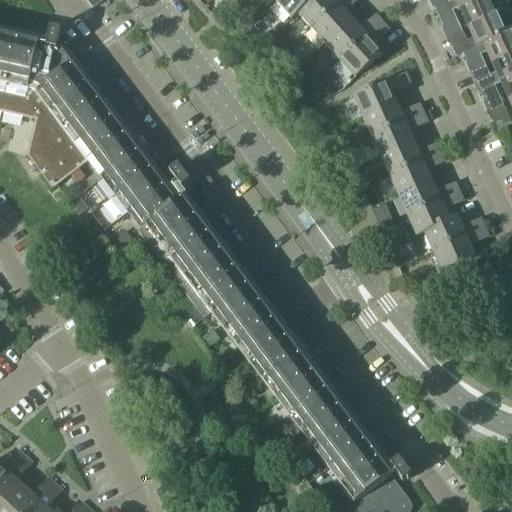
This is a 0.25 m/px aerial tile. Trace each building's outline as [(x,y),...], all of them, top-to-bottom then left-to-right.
[(85,0),(93,10),(106,0),(85,0)] [(294,20),(300,14),(299,13),(313,0),(281,0),(278,3),(294,20)] [(313,0),(299,13),(300,14),(313,29),(345,0),(313,0)] [(345,0),(313,29),(328,45),(354,22),(346,13),(360,0),(345,0)] [(461,10),(483,0),(456,0),(457,2),(437,11),(441,19),(454,13),(461,10)] [(483,0),(461,10),(469,30),(508,12),(507,11),(500,14),(493,0),(483,0)] [(458,58),(465,55),(464,54),(484,46),(511,32),(511,15),(511,14),(508,12),(469,30),(474,40),(468,43),(454,49),(458,58)] [(458,21),(454,13),(441,19),(444,27),(458,21)] [(328,45),(342,61),(384,23),(377,16),(362,30),(354,22),(328,45)] [(384,23),(342,61),(358,78),(384,55),(376,45),(391,31),(384,23)] [(246,32),(249,30),(244,25),(236,32),(241,37),(242,36),(246,32)] [(259,33),(253,26),(249,30),(246,32),(252,39),(259,33)] [(249,355),(359,502),(413,509),(411,504),(282,333),(183,201),(177,205),(63,54),(67,46),(59,45),(62,34),(50,31),(46,48),(0,37),(0,113),(36,123),(28,158),(53,191),(94,160),(145,229),(139,234),(206,323),(218,314),(249,355)] [(488,54),(493,65),(511,56),(511,32),(484,46),(464,54),(465,55),(468,63),(482,57),(488,54)] [(478,85),(481,92),(495,86),(501,83),(511,78),(511,56),(493,65),(497,73),(490,76),(492,79),(478,85)] [(356,97),(365,118),(398,103),(393,92),(412,84),(408,74),(356,97)] [(511,78),(501,83),(510,103),(511,101),(511,78)] [(495,86),(481,92),(485,101),(499,95),(495,86)] [(365,118),(373,138),(426,114),(422,106),(403,114),(398,103),(365,118)] [(434,121),(430,112),(426,114),(429,122),(430,123),(434,121)] [(373,138),(382,157),(416,142),(411,132),(430,124),(430,123),(429,122),(426,114),(373,138)] [(495,123),(499,132),(511,125),(508,117),(495,123)] [(382,157),(391,178),(443,154),(439,146),(421,154),(416,142),(382,157)] [(391,178),(399,197),(433,181),(429,172),(448,164),(443,154),(391,178)] [(171,175),(183,191),(191,185),(179,169),(171,175)] [(399,197),(408,218),(461,194),(457,185),(438,193),(433,181),(399,197)] [(417,238),(426,234),(425,233),(451,222),(450,221),(446,212),(465,204),(461,194),(408,218),(417,238)] [(79,197),(70,204),(80,217),(89,210),(79,197)] [(425,233),(426,234),(434,254),(487,230),(483,221),(463,229),(458,218),(450,221),(451,222),(425,233)] [(487,230),(434,254),(443,275),(477,260),(471,248),(491,240),(487,230)] [(11,322),(4,328),(11,335),(17,330),(11,322)] [(0,486),(26,459),(18,452),(3,469),(0,466),(0,486)] [(0,486),(0,511),(4,511),(25,490),(16,482),(32,465),(26,459),(0,486)] [(392,467),(404,484),(412,478),(400,462),(392,467)] [(4,511),(32,511),(40,504),(46,497),(55,487),(48,480),(32,497),(25,490),(4,511)] [(46,497),(53,503),(62,493),(55,487),(46,497)] [(411,511),(413,509),(359,502),(350,509),(347,511),(411,511)]
